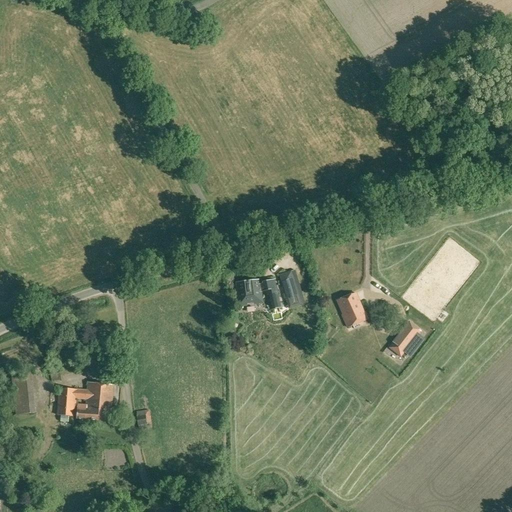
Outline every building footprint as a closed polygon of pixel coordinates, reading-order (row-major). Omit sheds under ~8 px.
[(338,257),(332,259),(336,267),(341,265),(338,257)] [(283,291),(288,309),(302,305),(296,287),(291,271),(278,274),(283,291)] [(344,275),(331,278),(332,283),(345,280),(344,275)] [(265,291),(269,310),(280,308),(274,279),(266,281),(266,282),(260,283),(259,279),(236,282),(236,283),(239,305),(247,304),(247,303),(254,302),(254,303),(262,303),(261,292),(265,291)] [(335,289),(346,284),(345,280),(333,285),(335,289)] [(342,315),(347,327),(368,319),(366,313),(364,314),(355,293),(338,300),(343,314),(342,315)] [(420,332),(409,323),(389,348),(400,357),(420,332)] [(76,358),(78,369),(109,365),(108,354),(76,358)] [(11,375),(15,415),(36,412),(32,372),(11,375)] [(76,418),(110,421),(113,384),(88,382),(87,390),(59,388),(57,415),(76,416),(76,418)] [(136,411),(138,429),(152,427),(150,409),(136,411)]
